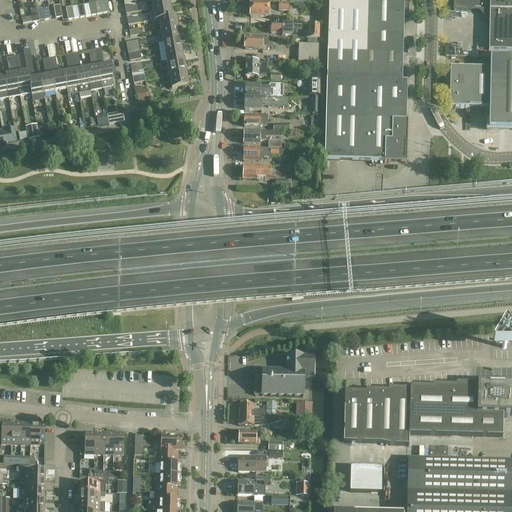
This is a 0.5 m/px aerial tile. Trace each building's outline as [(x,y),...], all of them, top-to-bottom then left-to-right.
[(151,2),(153,10),(169,7),(167,0),(146,0),(147,3),(151,2)] [(332,75),(332,81),(397,83),(397,77),(402,77),(403,17),(408,17),(408,0),(328,0),(326,75),(332,75)] [(511,0),(453,0),(453,11),(479,12),(489,22),(488,51),(511,51),(511,0)] [(109,13),(106,2),(100,3),(102,14),(109,13)] [(269,4),(250,3),(250,17),(268,18),(269,17),(271,17),(271,12),(269,12),(269,4)] [(97,16),(95,4),(89,5),(88,5),(91,17),(97,16)] [(288,4),(279,4),(279,12),(288,12),(288,4)] [(62,18),(60,6),(53,7),(56,19),(62,18)] [(85,18),(83,6),(77,7),(79,19),(85,18)] [(137,13),(136,6),(125,9),(126,15),(137,13)] [(171,18),(169,7),(153,10),(155,22),(159,21),(171,18)] [(50,20),(48,8),(42,10),(44,21),(50,20)] [(74,20),(72,8),(65,9),(68,21),(74,20)] [(39,22),(37,11),(30,12),(32,23),(39,22)] [(159,21),(161,32),(178,29),(175,17),(171,18),(159,21)] [(140,24),(138,18),(127,20),(128,26),(140,24)] [(302,26),(271,25),(270,34),(282,35),(282,36),(291,36),(291,30),(302,31),(302,26)] [(306,33),(306,39),(320,40),(320,26),(309,26),(309,33),(306,33)] [(142,36),(141,29),(129,32),(130,38),(142,36)] [(162,36),(163,44),(180,41),(178,29),(161,32),(157,33),(158,37),(162,36)] [(155,45),(153,37),(146,39),(147,46),(155,45)] [(262,40),(245,40),(245,50),(262,50),(271,50),(271,44),(268,44),(268,41),(262,41),(262,40)] [(160,56),(182,52),(180,41),(163,44),(157,45),(159,56),(160,56)] [(126,44),(127,50),(139,48),(138,42),(126,44)] [(320,46),(298,45),(298,63),(319,64),(320,46)] [(101,50),(95,51),(102,90),(111,88),(113,86),(112,82),(109,65),(104,66),(101,50)] [(92,68),(86,69),(90,92),(102,90),(95,51),(89,52),(92,68)] [(182,52),(160,56),(161,63),(166,62),(167,66),(184,63),(182,52)] [(141,60),(140,53),(128,56),(129,62),(141,60)] [(78,54),(72,55),(78,88),(79,95),(91,93),(90,92),(86,69),(81,70),(78,54)] [(69,72),(63,73),(66,90),(78,88),(72,55),(66,56),(69,72)] [(19,57),(13,58),(20,97),(31,95),(30,89),(27,72),(22,73),(19,57)] [(8,99),(20,97),(13,58),(6,60),(9,75),(4,76),(8,99)] [(511,58),(490,58),(489,70),(450,69),(449,109),(489,110),(488,130),(511,130),(511,58)] [(55,59),(49,60),(55,92),(66,90),(63,73),(58,74),(55,59)] [(46,77),(40,78),(44,94),(55,92),(49,60),(43,61),(46,77)] [(32,63),(26,64),(27,72),(30,89),(31,95),(31,97),(44,94),(40,78),(35,79),(32,63)] [(168,71),(169,78),(186,75),(184,63),(167,66),(164,67),(164,68),(164,71),(168,71)] [(245,63),(245,78),(258,78),(266,78),(266,71),(266,63),(245,63)] [(143,71),(142,65),(130,67),(131,73),(143,71)] [(188,87),(186,75),(169,78),(171,90),(188,87)] [(0,100),(8,99),(4,76),(0,77),(0,100)] [(145,83),(144,76),(132,79),(133,85),(145,83)] [(397,83),(332,81),(326,81),(324,161),(384,162),(384,164),(390,164),(390,163),(395,163),(398,162),(402,160),(404,157),(405,153),(405,135),(407,135),(407,123),(405,123),(406,83),(397,83)] [(313,91),(311,91),(311,98),(322,98),(321,83),(313,84),(313,91)] [(245,87),(244,98),(281,99),(282,85),(270,85),(267,90),(260,90),(261,88),(245,87)] [(147,94),(146,88),(134,90),(135,97),(147,94)] [(244,99),(244,112),(260,112),(260,107),(288,108),(288,98),(281,99),(244,98),(244,99)] [(311,98),(308,98),(308,114),(319,114),(319,98),(313,98),(311,98)] [(123,113),(107,116),(107,119),(109,126),(124,123),(123,113)] [(311,115),(310,126),(318,127),(319,122),(319,117),(319,116),(311,115)] [(267,127),(267,117),(244,117),(244,127),(267,127)] [(107,119),(96,121),(98,128),(109,126),(107,119)] [(37,125),(25,127),(27,141),(39,139),(38,134),(37,125)] [(14,132),(6,133),(8,145),(16,143),(14,132)] [(280,132),(268,132),(259,132),(259,133),(244,133),(243,145),(259,145),(259,142),(265,142),(265,139),(280,139),(280,132)] [(279,150),(243,149),(243,162),(258,162),(258,161),(263,161),(263,158),(270,159),(270,156),(278,157),(279,150)] [(271,168),(243,167),(242,180),(271,181),(271,168)] [(291,181),(275,181),(275,188),(279,188),(279,194),(291,194),(291,188),(291,181)] [(254,392),(254,396),(262,396),(303,397),(303,377),(311,378),(311,358),(286,357),(286,371),(262,371),(254,370),(254,375),(254,392)] [(511,384),(477,384),(477,386),(456,385),(455,387),(434,386),(432,388),(412,388),(410,390),(389,389),(387,391),(367,391),(365,393),(344,392),(343,443),(380,444),(390,446),(408,447),(409,436),(502,438),(503,416),(511,416),(511,384)] [(266,411),(266,417),(269,417),(276,417),(277,403),(266,402),(266,411)] [(310,403),(296,403),(296,416),(309,416),(310,403)] [(239,406),(238,416),(266,417),(266,411),(254,411),(254,406),(239,406)] [(238,416),(238,427),(262,427),(262,423),(268,423),(269,417),(266,417),(238,416)] [(269,423),(269,426),(280,423),(280,417),(269,417),(269,423)] [(309,419),(295,419),(294,432),(308,432),(309,419)] [(11,447),(11,427),(1,426),(1,434),(0,433),(0,443),(1,447),(11,447)] [(21,427),(11,427),(11,447),(20,447),(21,427)] [(20,447),(30,447),(30,427),(21,427),(20,447)] [(30,427),(30,447),(40,447),(40,427),(30,427)] [(255,433),(238,433),(237,434),(237,438),(238,439),(238,445),(259,445),(259,440),(255,440),(255,433)] [(84,457),(94,457),(94,437),(84,436),(84,437),(80,437),(80,456),(84,456),(84,457)] [(94,457),(103,457),(104,437),(94,437),(94,457)] [(113,457),(114,437),(104,437),(103,457),(113,457)] [(114,437),(113,457),(123,458),(123,437),(114,437)] [(143,437),(135,437),(134,457),(136,457),(142,458),(143,458),(143,437)] [(156,451),(156,458),(178,458),(178,452),(181,453),(181,438),(175,438),(175,437),(168,437),(168,438),(161,438),(160,451),(156,451)] [(283,443),(268,443),(268,451),(282,452),(283,443)] [(160,465),(160,476),(180,477),(181,465),(178,464),(178,458),(156,458),(156,465),(160,465)] [(266,458),(238,458),(238,473),(265,474),(266,458)] [(511,511),(511,493),(511,462),(455,461),(408,460),(406,511),(511,511)] [(382,467),(349,466),(348,492),(381,493),(382,467)] [(27,470),(16,469),(16,473),(19,473),(19,481),(44,482),(45,472),(27,472),(27,470)] [(180,489),(180,477),(160,476),(160,487),(155,487),(155,494),(177,494),(177,488),(180,489)] [(44,491),(44,482),(19,481),(19,485),(24,485),(24,491),(44,491)] [(252,481),(244,481),(244,484),(238,484),(237,497),(264,497),(265,487),(256,487),(256,485),(253,485),(252,485),(252,481)] [(80,484),(79,494),(104,495),(105,486),(108,486),(108,483),(100,482),(100,485),(80,484)] [(298,484),(298,497),(307,497),(307,484),(298,484)] [(19,500),(24,501),(44,501),(44,491),(24,491),(19,491),(19,500)] [(104,495),(79,494),(79,504),(99,504),(100,499),(104,499),(104,495)] [(177,500),(177,494),(155,494),(155,501),(159,501),(159,511),(160,511),(179,511),(180,501),(177,500)] [(271,499),(271,507),(288,507),(288,499),(271,499)] [(44,510),(44,501),(24,501),(23,510),(44,510)]
